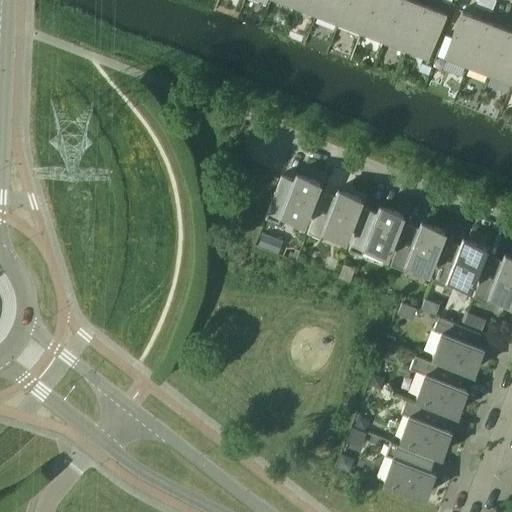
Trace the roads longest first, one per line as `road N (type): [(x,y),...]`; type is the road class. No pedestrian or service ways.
road 1 (residential): [(511,225),(246,122)]
road 2 (tertiary): [(262,511),(127,407)]
road 3 (tertiary): [(0,199),(0,30)]
road 4 (tertiary): [(98,440),(150,479),(218,511)]
road 5 (tertiary): [(127,407),(26,323)]
road 6 (tertiary): [(0,366),(98,440)]
